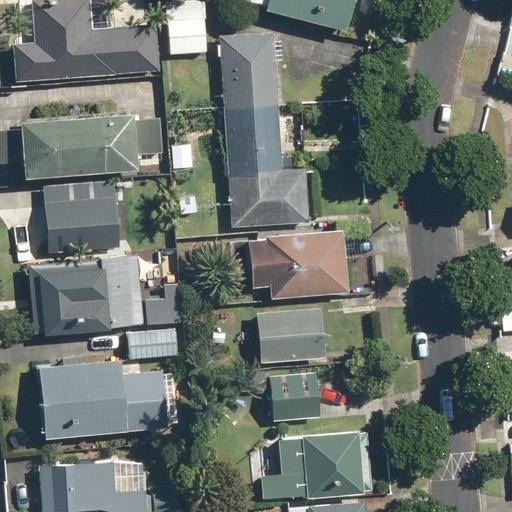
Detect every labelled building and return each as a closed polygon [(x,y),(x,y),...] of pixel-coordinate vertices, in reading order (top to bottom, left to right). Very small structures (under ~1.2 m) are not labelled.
[(10,42),(13,79),(113,72),(110,28),(90,30),(87,0),(28,0),(32,40),(10,42)] [(164,0),(167,52),(205,50),(202,0),(164,0)] [(261,0),(259,8),(340,29),(347,0),(261,0)] [(125,30),(127,68),(154,66),(152,28),(125,30)] [(219,38),(233,229),(311,223),(307,171),(284,173),(274,34),(219,38)] [(21,119),(26,175),(140,166),(139,152),(161,150),(158,115),(136,117),(135,110),(21,119)] [(0,120),(0,171),(11,171),(8,120),(0,120)] [(196,166),(194,139),(173,140),(174,167),(196,166)] [(26,211),(30,254),(113,246),(108,203),(26,211)] [(273,283),(274,295),(351,289),(345,225),(267,232),(268,235),(249,237),(253,284),(273,283)] [(27,261),(34,333),(137,322),(129,251),(27,261)] [(143,286),(147,322),(187,318),(183,282),(143,286)] [(259,307),(263,359),(326,354),(322,303),(259,307)] [(127,329),(129,356),(181,350),(178,324),(127,329)] [(37,365),(43,435),(165,424),(160,368),(120,371),(119,357),(37,365)] [(272,372),(275,417),(320,414),(317,369),(272,372)] [(265,471),(267,495),(374,485),(369,428),(281,436),(284,470),(265,471)] [(37,464),(41,510),(102,505),(123,511),(149,509),(147,484),(117,487),(115,458),(37,464)] [(291,506),(292,511),(368,511),(367,499),(291,506)]
